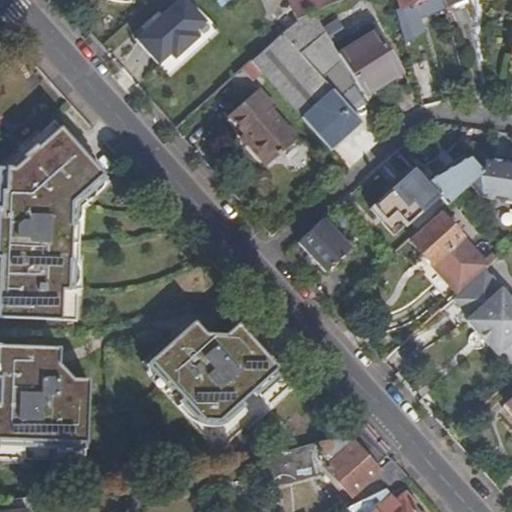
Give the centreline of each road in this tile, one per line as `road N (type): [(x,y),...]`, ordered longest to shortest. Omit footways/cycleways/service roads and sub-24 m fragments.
road 1 (residential): [(251,267),(9,0)]
road 2 (residential): [(474,511),(251,267)]
road 3 (residential): [(251,267),(413,121),(444,112),(511,123)]
